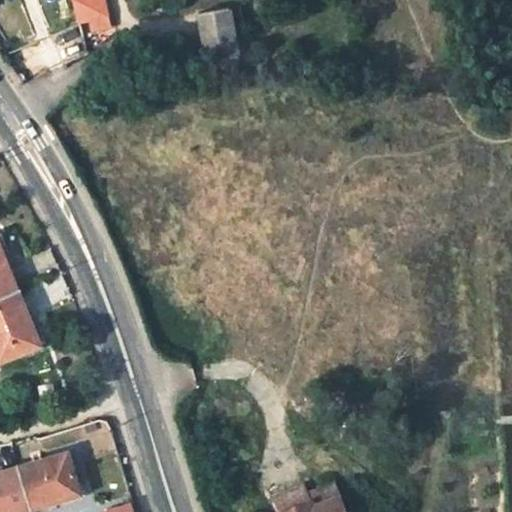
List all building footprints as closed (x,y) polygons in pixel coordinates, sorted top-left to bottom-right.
[(71,0),(76,22),(89,20),(91,29),(108,26),(102,0),(71,0)] [(228,8),(198,14),(208,62),(237,56),(228,8)] [(61,58),(65,65),(84,56),(82,48),(61,58)] [(0,296),(17,290),(7,263),(2,265),(0,260),(0,296)] [(23,318),(27,316),(17,290),(0,296),(0,360),(33,348),(23,318)] [(38,346),(27,316),(23,318),(33,348),(38,346)] [(184,409),(204,467),(233,456),(211,398),(184,409)] [(37,469),(70,460),(67,452),(35,461),(37,469)] [(216,478),(246,466),(241,456),(212,467),(216,478)] [(18,466),(30,507),(80,492),(70,460),(37,469),(35,461),(18,466)] [(18,466),(0,471),(0,475),(1,479),(0,479),(0,511),(10,511),(30,507),(18,466)] [(217,493),(246,481),(243,472),(213,482),(217,493)] [(346,511),(335,484),(308,494),(305,484),(271,498),(275,507),(263,511),(346,511)] [(222,511),(244,511),(254,509),(245,485),(217,497),(222,511)] [(105,508),(105,511),(138,511),(136,501),(105,508)]
